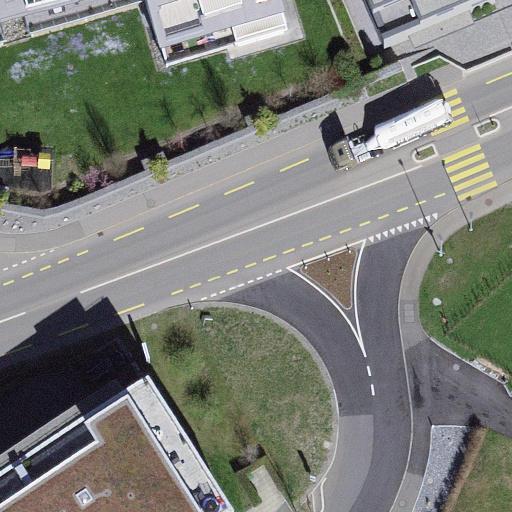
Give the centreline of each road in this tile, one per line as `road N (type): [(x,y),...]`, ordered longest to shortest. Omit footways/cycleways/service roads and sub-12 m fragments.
road 1 (primary): [(413,165),(206,243)]
road 2 (primary): [(206,243),(0,321)]
road 3 (residential): [(371,374),(367,304),(377,251),(413,165)]
road 4 (residential): [(206,243),(298,286),(371,374)]
road 5 (residential): [(355,511),(377,434),(371,374)]
